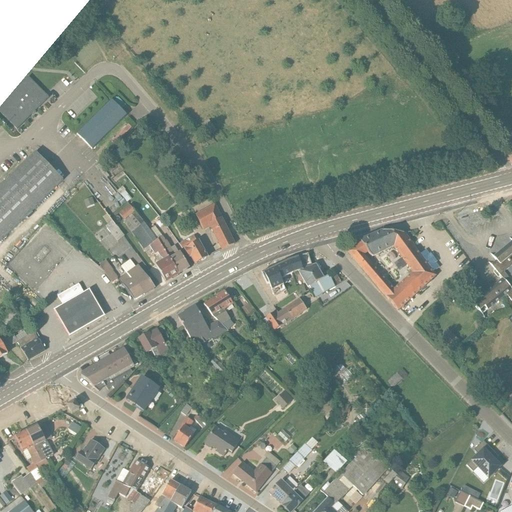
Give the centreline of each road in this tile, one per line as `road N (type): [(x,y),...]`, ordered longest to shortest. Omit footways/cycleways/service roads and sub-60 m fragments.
road 1 (tertiary): [(53,368),(247,257),(316,230)]
road 2 (residential): [(316,230),(511,440)]
road 3 (residential): [(264,511),(53,368)]
road 4 (unclassified): [(509,180),(367,0)]
road 5 (tertiary): [(316,230),(509,180)]
road 6 (unknown): [(415,204),(450,270),(437,294),(400,325)]
